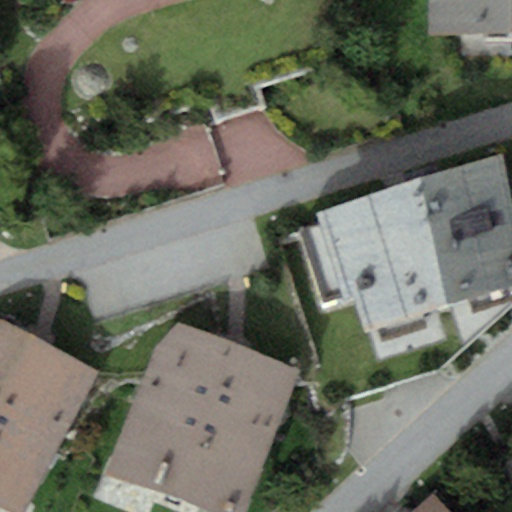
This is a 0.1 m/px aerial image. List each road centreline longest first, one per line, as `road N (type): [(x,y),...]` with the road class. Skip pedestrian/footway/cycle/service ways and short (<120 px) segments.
road 1 (residential): [(511,119),(0,278)]
road 2 (residential): [(511,364),(347,511)]
